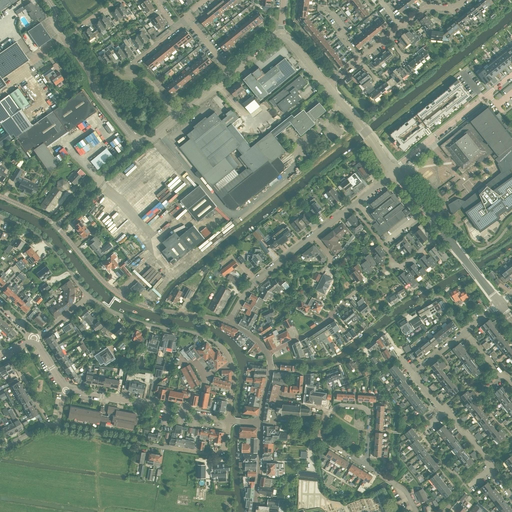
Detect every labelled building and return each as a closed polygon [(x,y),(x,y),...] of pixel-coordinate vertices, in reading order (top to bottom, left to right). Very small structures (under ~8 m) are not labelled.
[(0,0),(0,10),(15,0),(0,0)] [(144,0),(141,0),(138,3),(140,5),(139,6),(142,10),(144,9),(151,4),(148,0),(146,0),(146,1),(144,0)] [(223,0),(222,1),(228,8),(232,5),(228,0),(223,0)] [(349,9),(359,1),(358,0),(351,0),(349,2),(350,5),(348,7),(349,9)] [(399,3),(405,9),(409,6),(404,0),(401,0),(402,0),(399,3)] [(484,9),(489,6),(483,0),(477,0),(477,1),(479,3),(482,7),(484,9)] [(218,5),(223,12),(228,8),(222,1),(218,5)] [(349,9),(351,11),(353,8),(355,11),(363,5),(359,1),(349,9)] [(41,16),(34,6),(31,2),(24,7),(34,21),(41,16)] [(405,9),(399,3),(397,5),(395,2),(393,4),(400,13),(405,9)] [(479,3),(474,6),(482,15),(484,14),(482,12),(485,9),(484,9),(482,7),(479,3)] [(122,16),(126,14),(128,16),(129,15),(130,16),(133,14),(128,8),(126,10),(122,4),(116,8),(117,9),(122,16)] [(151,4),(144,9),(147,13),(146,14),(148,16),(154,12),(152,10),(154,8),(151,4)] [(213,9),(219,16),(223,12),(218,5),(213,9)] [(363,5),(355,11),(357,13),(354,15),(356,17),(366,9),(363,5)] [(480,17),(482,15),(474,6),(470,10),(475,17),(478,19),(480,17)] [(117,9),(111,13),(115,19),(113,20),(116,25),(119,24),(117,21),(123,17),(122,16),(117,9)] [(208,12),(214,20),(219,16),(213,9),(208,12)] [(366,9),(356,17),(357,19),(360,17),(362,19),(370,13),(366,9)] [(475,17),(470,10),(466,13),(473,23),(475,21),(473,19),(475,17)] [(204,16),(210,23),(214,20),(208,12),(204,16)] [(255,16),(261,23),(265,19),(259,13),(255,16)] [(473,23),(466,13),(461,17),(467,24),(469,22),(471,24),(473,23)] [(155,15),(149,19),(151,21),(150,22),(153,27),(155,25),(163,20),(159,16),(157,17),(155,15)] [(105,28),(110,25),(112,28),(115,26),(112,21),(109,23),(105,16),(99,20),(100,21),(105,28)] [(210,23),(204,16),(199,20),(205,27),(210,23)] [(251,19),(257,26),(261,23),(255,16),(251,19)] [(307,18),(300,24),(304,28),(311,22),(309,20),(312,17),(312,16),(307,18)] [(423,26),(430,20),(427,16),(422,19),(420,17),(416,21),(419,25),(421,23),(423,26)] [(467,24),(461,17),(456,21),(464,30),(466,28),(464,26),(467,24)] [(376,19),(384,29),(388,26),(383,19),(380,21),(378,18),(376,19)] [(247,22),(253,29),(257,26),(251,19),(247,22)] [(374,25),(380,33),(384,29),(376,19),(374,21),(376,24),(374,25)] [(163,20),(155,25),(158,29),(157,30),(159,33),(165,29),(163,26),(166,25),(163,20)] [(429,28),(434,25),(430,20),(423,26),(426,28),(423,30),(425,32),(429,28)] [(100,21),(94,25),(98,31),(95,32),(99,37),(101,36),(100,33),(106,29),(105,28),(100,21)] [(243,25),(249,32),(253,29),(247,22),(243,25)] [(307,32),(317,24),(316,22),(313,24),(311,22),(304,28),(307,32)] [(450,26),(456,33),(458,30),(460,33),(462,31),(455,22),(450,26)] [(40,23),(27,32),(33,40),(38,47),(51,39),(45,31),(40,23)] [(310,36),(318,30),(316,28),(319,26),(317,24),(307,32),(310,36)] [(367,26),(376,36),(380,33),(374,25),(372,27),(369,24),(367,26)] [(239,29),(245,35),(249,32),(243,25),(239,29)] [(366,32),(371,39),(376,36),(367,26),(366,27),(368,30),(366,32)] [(456,33),(450,26),(446,29),(446,30),(453,39),(455,37),(453,35),(456,33)] [(99,37),(95,32),(93,33),(89,28),(83,32),(89,41),(95,37),(97,40),(99,38),(99,37)] [(143,44),(148,40),(145,34),(147,32),(144,28),(139,30),(141,33),(137,35),(137,36),(143,44)] [(437,41),(438,32),(432,31),(429,28),(425,32),(429,37),(431,37),(431,40),(437,41)] [(235,32),(241,39),(245,35),(239,29),(235,32)] [(186,30),(182,34),(187,40),(189,42),(193,39),(192,37),(186,30)] [(314,40),(324,32),(323,30),(320,33),(318,30),(310,36),(314,40)] [(444,32),(438,32),(437,41),(443,41),(449,41),(450,41),(453,39),(446,30),(444,32)] [(359,33),(367,43),(371,39),(366,32),(363,34),(361,31),(359,33)] [(416,34),(414,31),(411,34),(409,31),(406,34),(405,33),(403,34),(410,44),(412,45),(413,45),(417,42),(416,42),(417,41),(420,40),(419,39),(420,39),(418,37),(416,34)] [(231,35),(237,42),(241,39),(235,32),(231,35)] [(324,32),(314,40),(317,45),(325,39),(323,37),(326,34),(324,32)] [(357,39),(363,46),(367,43),(359,33),(357,34),(359,37),(357,39)] [(182,34),(178,37),(184,44),(185,46),(189,42),(187,40),(182,34)] [(410,44),(403,34),(401,36),(402,37),(399,39),(401,42),(397,44),(402,50),(410,44)] [(227,38),(233,45),(237,42),(231,35),(227,38)] [(137,36),(132,40),(130,38),(128,40),(131,45),(134,43),(138,49),(144,45),(143,44),(137,36)] [(178,37),(174,40),(180,47),(184,44),(178,37)] [(223,41),(229,48),(233,45),(227,38),(223,41)] [(363,46),(357,39),(355,41),(352,38),(350,40),(359,50),(363,46)] [(121,49),(126,57),(127,58),(133,54),(128,47),(130,45),(126,39),(124,41),(127,45),(121,49)] [(321,49),(331,41),(329,39),(326,41),(325,39),(317,45),(321,49)] [(7,40),(3,43),(6,48),(11,45),(7,40)] [(174,40),(170,43),(176,50),(180,47),(174,40)] [(229,48),(223,41),(219,45),(225,52),(229,48)] [(324,53),(331,47),(329,45),(332,43),(331,41),(321,49),(324,53)] [(2,79),(29,61),(16,42),(6,49),(0,53),(0,89),(6,85),(2,79)] [(170,43),(166,46),(172,53),(176,50),(170,43)] [(113,46),(109,49),(113,55),(115,53),(121,61),(126,57),(121,49),(120,48),(116,51),(113,46)] [(166,46),(162,50),(168,56),(169,58),(173,55),(172,53),(166,46)] [(100,56),(98,57),(101,62),(103,60),(106,64),(112,60),(109,57),(113,55),(109,49),(107,47),(104,50),(106,52),(100,56)] [(327,57),(338,49),(336,47),(333,50),(331,47),(324,53),(327,57)] [(381,57),(385,62),(394,55),(393,53),(394,52),(390,47),(387,49),(389,51),(386,53),(385,51),(382,53),(384,55),(381,57)] [(417,57),(421,62),(429,56),(423,48),(417,52),(419,55),(417,57)] [(338,49),(327,57),(334,66),(344,58),(343,56),(340,58),(336,53),(339,51),(338,49)] [(162,50),(158,53),(164,60),(168,56),(162,50)] [(511,57),(506,50),(502,53),(511,63),(511,62),(511,57)] [(158,53),(154,56),(160,63),(164,60),(158,53)] [(502,53),(499,55),(507,66),(510,64),(511,66),(511,65),(511,63),(511,62),(511,63),(502,53)] [(202,59),(208,65),(212,62),(206,55),(202,59)] [(499,55),(495,58),(504,69),(504,68),(507,66),(499,55)] [(154,56),(150,59),(156,66),(160,63),(154,56)] [(385,62),(381,57),(378,59),(377,57),(375,59),(376,61),(373,63),(372,62),(369,64),(373,69),(374,68),(376,69),(385,62)] [(406,67),(411,72),(417,68),(417,69),(423,64),(421,62),(417,57),(409,64),(406,67)] [(280,61),(279,61),(279,62),(279,63),(265,75),(259,67),(243,80),(260,101),(296,72),(291,66),(292,65),(289,61),(288,62),(285,58),(281,61),(280,61)] [(344,58),(334,66),(338,70),(345,64),(343,62),(346,60),(344,58)] [(492,61),(500,72),(503,69),(505,72),(506,70),(504,68),(504,69),(495,58),(492,61)] [(150,59),(146,62),(152,69),(156,66),(150,59)] [(198,62),(204,69),(208,65),(202,59),(198,62)] [(496,75),(497,74),(500,72),(492,61),(487,65),(489,66),(496,75)] [(194,65),(200,72),(204,69),(198,62),(194,65)] [(190,68),(196,75),(200,72),(194,65),(190,68)] [(489,66),(485,70),(492,78),(495,76),(497,78),(499,77),(497,74),(496,75),(489,66)] [(411,72),(406,67),(403,69),(401,67),(398,69),(397,68),(395,70),(402,79),(411,72)] [(186,71),(192,78),(196,75),(190,68),(186,71)] [(484,68),(480,71),(488,81),(487,82),(489,84),(491,83),(489,81),(492,78),(485,70),(484,68)] [(44,76),(44,77),(48,82),(51,79),(55,86),(64,80),(58,71),(55,73),(53,70),(44,76)] [(402,79),(395,70),(393,71),(394,72),(391,75),(393,77),(390,80),(394,86),(402,79)] [(182,75),(188,81),(192,78),(186,71),(182,75)] [(361,84),(370,76),(368,74),(367,75),(365,72),(363,74),(360,71),(354,76),(361,84)] [(476,74),(485,84),(487,82),(488,81),(480,71),(476,74)] [(177,76),(178,78),(184,85),(188,81),(182,75),(181,73),(177,76)] [(301,76),(285,88),(272,99),(284,113),(302,99),(297,94),(297,91),(307,84),(301,76)] [(367,92),(372,88),(373,87),(371,84),(373,82),(371,79),(372,78),(370,76),(361,84),(367,92)] [(178,78),(174,81),(180,88),(184,85),(178,78)] [(171,81),(172,82),(170,84),(176,91),(180,88),(174,81),(173,79),(171,81)] [(391,89),(391,88),(394,86),(390,80),(386,82),(378,89),(382,94),(387,90),(388,91),(389,91),(391,89)] [(396,130),(390,134),(395,141),(397,140),(400,144),(398,146),(404,152),(410,146),(409,146),(412,144),(412,145),(418,140),(417,140),(419,138),(420,138),(426,133),(424,131),(426,129),(425,128),(427,127),(428,128),(442,116),(441,116),(443,114),(446,117),(460,106),(459,105),(461,103),(462,103),(461,102),(465,99),(470,95),(466,90),(465,90),(464,88),(458,80),(449,88),(450,89),(447,90),(433,101),(434,101),(431,103),(417,114),(413,117),(399,128),(399,129),(397,130),(396,130)] [(244,90),(243,88),(239,83),(230,90),(235,97),(244,90)] [(176,91),(170,84),(168,86),(167,84),(165,85),(172,94),(176,91)] [(372,88),(367,92),(374,100),(382,94),(378,89),(376,90),(373,87),(372,88)] [(21,110),(29,104),(18,88),(10,94),(21,110)] [(82,91),(15,138),(25,152),(33,146),(35,149),(33,150),(50,174),(58,164),(46,147),(68,132),(96,112),(82,91)] [(8,95),(0,100),(0,124),(20,110),(8,95)] [(251,113),(260,107),(252,97),(244,104),(251,113)] [(229,193),(221,199),(229,209),(235,210),(239,206),(240,207),(255,195),(256,196),(266,187),(265,187),(280,175),(280,174),(283,171),(277,164),(281,160),(278,157),(286,151),(275,137),(277,135),(280,132),(291,124),(293,126),(301,136),(315,124),(313,121),(326,111),(323,107),(319,103),(309,112),(310,114),(308,115),(304,110),(300,112),(294,117),(292,115),(271,132),(256,144),(251,148),(250,146),(247,149),(241,153),(242,155),(240,157),(249,167),(224,187),(229,193)] [(496,116),(489,107),(469,122),(470,123),(468,125),(468,124),(466,125),(440,146),(449,158),(450,156),(451,156),(454,159),(455,160),(455,162),(460,167),(458,169),(461,173),(462,175),(478,162),(479,163),(492,153),(493,152),(494,153),(511,144),(511,136),(510,134),(511,133),(511,129),(503,118),(502,118),(500,115),(499,113),(496,116)] [(190,139),(180,148),(197,169),(198,170),(195,173),(200,178),(203,176),(212,187),(235,169),(225,158),(233,152),(234,153),(235,152),(234,151),(237,148),(241,153),(247,149),(250,146),(249,146),(232,124),(239,119),(233,111),(231,110),(225,114),(227,116),(222,121),(215,112),(187,135),(190,139)] [(511,144),(494,153),(495,154),(492,156),(498,163),(497,164),(501,173),(485,185),(482,188),(478,191),(465,201),(458,199),(448,205),(452,216),(453,216),(452,215),(456,212),(461,206),(469,215),(481,231),(503,213),(511,206),(511,173),(509,170),(511,168),(511,144)] [(360,162),(355,165),(354,166),(365,180),(369,177),(367,175),(373,170),(365,161),(362,164),(360,162)] [(22,171),(17,169),(11,180),(15,183),(16,181),(20,183),(18,189),(22,190),(21,192),(24,193),(25,192),(30,195),(32,191),(35,193),(38,187),(18,178),(22,171)] [(82,178),(85,174),(80,169),(77,173),(82,178)] [(75,186),(82,178),(77,173),(75,171),(68,179),(75,186)] [(355,173),(347,179),(353,186),(350,188),(352,190),(362,182),(355,173)] [(341,185),(337,187),(340,191),(343,188),(346,191),(350,188),(353,186),(347,179),(346,180),(344,178),(340,181),(342,183),(340,184),(341,185)] [(217,207),(207,194),(200,186),(181,201),(198,222),(217,207)] [(50,212),(63,194),(54,187),(40,206),(50,212)] [(334,204),(341,199),(332,189),(326,194),(328,197),(326,199),(328,202),(330,200),(334,204)] [(411,212),(407,207),(405,208),(401,203),(399,204),(387,189),(368,204),(373,210),(369,214),(374,221),(375,220),(379,226),(384,233),(411,212)] [(320,211),(322,209),(313,199),(306,205),(316,218),(320,215),(319,213),(321,212),(320,211)] [(298,233),(311,223),(304,214),(291,224),(298,233)] [(78,232),(85,227),(80,221),(79,221),(82,218),(80,215),(75,219),(77,222),(78,222),(78,223),(73,227),(78,232)] [(355,234),(363,227),(358,221),(353,215),(347,220),(352,226),(350,228),(355,234)] [(338,227),(344,235),(349,231),(342,223),(338,227)] [(422,244),(428,239),(423,232),(426,230),(421,224),(418,227),(420,229),(414,234),(422,244)] [(193,226),(179,237),(162,251),(173,265),(204,239),(193,226)] [(85,227),(78,232),(83,238),(84,238),(86,236),(89,233),(85,227)] [(344,235),(338,227),(333,231),(339,239),(344,235)] [(287,239),(292,235),(287,228),(285,230),(284,229),(276,235),(275,233),(270,237),(271,239),(266,242),(271,249),(274,247),(275,249),(280,244),(281,246),(288,241),(287,239)] [(6,239),(8,234),(0,230),(0,239),(2,240),(4,237),(6,239)] [(339,239),(333,231),(322,240),(331,251),(331,250),(335,255),(342,249),(337,243),(338,240),(339,239)] [(108,250),(112,247),(109,243),(105,246),(100,250),(99,248),(98,246),(101,244),(95,237),(90,241),(92,243),(90,245),(95,251),(100,257),(103,254),(108,250)] [(414,250),(407,242),(403,237),(395,244),(397,247),(400,244),(402,247),(400,248),(407,256),(414,250)] [(19,250),(24,243),(18,239),(13,246),(19,250)] [(319,260),(324,257),(319,250),(317,247),(316,246),(314,247),(313,246),(303,255),(306,259),(308,258),(312,259),(316,256),(319,260)] [(381,257),(385,254),(378,246),(372,251),(376,256),(373,258),(380,266),(385,262),(381,257)] [(443,261),(448,257),(441,249),(439,251),(435,247),(429,252),(436,261),(440,258),(443,261)] [(26,252),(23,254),(25,256),(28,254),(30,257),(35,253),(30,248),(26,252)] [(246,266),(248,268),(252,265),(254,267),(258,265),(257,261),(261,262),(265,258),(260,252),(261,250),(255,249),(255,254),(253,254),(252,256),(247,255),(247,261),(249,261),(250,263),(246,266)] [(30,257),(27,259),(32,265),(35,263),(39,259),(35,253),(30,257)] [(112,270),(118,265),(114,260),(115,258),(112,255),(102,263),(108,271),(111,268),(112,270)] [(361,265),(368,274),(374,269),(372,267),(376,264),(369,255),(362,260),(364,262),(361,265)] [(432,269),(437,264),(430,257),(428,259),(425,255),(418,260),(426,269),(430,266),(432,269)] [(23,263),(18,267),(21,270),(26,266),(25,265),(28,263),(26,261),(23,263)] [(421,277),(426,273),(422,268),(419,270),(414,264),(408,269),(416,279),(420,275),(421,277)] [(354,272),(350,275),(352,278),(353,277),(357,282),(359,280),(360,281),(362,279),(362,278),(359,274),(362,272),(357,265),(352,269),(354,272)] [(42,281),(51,273),(46,266),(37,274),(42,281)] [(2,272),(0,274),(0,273),(0,278),(2,276),(9,268),(7,267),(2,272)] [(124,267),(121,269),(128,277),(130,275),(124,267)] [(4,278),(6,275),(11,270),(9,268),(2,276),(0,278),(0,286),(1,287),(5,283),(3,280),(5,278),(4,278)] [(225,276),(227,279),(225,281),(236,287),(240,280),(239,280),(242,277),(234,268),(231,271),(227,274),(225,276)] [(511,279),(504,270),(498,275),(502,281),(505,279),(507,281),(509,279),(511,283),(511,282),(511,279)] [(412,286),(417,282),(409,273),(407,275),(404,272),(398,277),(405,286),(409,283),(412,286)] [(318,282),(321,276),(316,273),(313,279),(318,282)] [(324,275),(316,290),(325,294),(329,288),(330,285),(333,279),(324,275)] [(74,292),(73,291),(71,286),(72,284),(69,280),(61,287),(64,291),(63,300),(59,303),(59,302),(49,310),(55,318),(65,311),(69,308),(68,306),(71,301),(73,301),(74,292)] [(261,287),(272,293),(276,290),(278,293),(284,288),(286,290),(289,287),(285,282),(280,286),(275,280),(271,283),(269,280),(261,287)] [(143,291),(145,289),(138,282),(136,284),(134,286),(134,285),(130,289),(137,296),(141,292),(142,290),(143,291)] [(43,293),(49,288),(46,283),(39,288),(43,293)] [(9,285),(3,292),(8,297),(14,290),(15,290),(16,289),(16,288),(17,287),(18,286),(16,284),(15,286),(15,285),(12,288),(9,285)] [(170,295),(168,300),(176,304),(181,295),(182,296),(182,297),(186,300),(192,289),(188,286),(184,294),(182,293),(182,292),(176,289),(172,296),(170,295)] [(14,290),(8,297),(14,302),(18,297),(20,295),(17,292),(19,289),(17,287),(16,288),(16,289),(15,290),(14,290)] [(219,315),(231,295),(229,294),(231,292),(222,287),(218,295),(216,298),(215,298),(208,309),(219,315)] [(272,293),(261,287),(259,290),(262,292),(259,297),(265,301),(267,297),(271,299),(274,294),(272,293)] [(399,294),(405,291),(402,287),(396,291),(398,293),(395,295),(388,299),(393,305),(399,301),(399,300),(402,299),(399,294)] [(458,289),(451,293),(455,301),(455,302),(461,298),(462,301),(469,297),(465,290),(461,292),(459,289),(458,289)] [(251,294),(249,298),(253,300),(251,303),(255,305),(258,298),(251,294)] [(18,297),(14,302),(20,307),(24,303),(30,297),(29,297),(28,298),(27,296),(24,299),(24,298),(22,301),(18,297)] [(24,303),(20,307),(26,312),(30,308),(32,306),(28,303),(32,299),(30,297),(24,303)] [(255,305),(254,306),(256,307),(259,309),(264,301),(258,298),(255,305)] [(364,316),(371,310),(365,304),(364,302),(364,301),(362,298),(357,303),(360,306),(357,308),(364,316)] [(311,299),(309,303),(310,303),(321,310),(323,306),(311,299)] [(437,301),(432,304),(440,317),(441,316),(439,313),(446,308),(442,301),(438,303),(437,301)] [(245,302),(242,306),(248,309),(245,314),(250,317),(251,315),(252,314),(253,312),(256,307),(254,306),(255,305),(251,303),(250,305),(245,302)] [(319,314),(321,310),(310,303),(309,303),(307,305),(301,302),(298,308),(300,309),(300,310),(304,313),(304,312),(307,313),(309,309),(319,314)] [(432,304),(427,306),(432,314),(435,312),(438,318),(440,317),(432,304)] [(427,306),(423,309),(427,317),(430,322),(431,321),(429,316),(432,314),(427,306)] [(86,322),(91,318),(88,314),(89,314),(85,309),(78,314),(82,319),(83,318),(86,322)] [(272,309),(262,313),(263,315),(266,319),(267,322),(269,324),(271,322),(269,318),(275,315),(272,309)] [(354,323),(359,318),(351,309),(348,311),(344,314),(344,315),(341,317),(344,320),(343,320),(344,321),(347,324),(351,320),(354,323)] [(423,309),(418,311),(423,320),(423,319),(424,321),(425,320),(424,319),(426,318),(428,321),(429,323),(430,322),(427,317),(423,309)] [(249,319),(244,328),(249,331),(255,320),(258,315),(253,312),(252,314),(251,315),(250,317),(249,319)] [(41,327),(46,321),(42,318),(44,317),(40,313),(38,314),(34,320),(41,327)] [(241,319),(238,325),(244,328),(249,319),(244,316),(242,320),(241,319)] [(95,323),(93,321),(91,318),(86,322),(90,327),(91,327),(95,331),(97,330),(98,331),(104,326),(100,322),(99,323),(98,321),(95,323)] [(287,329),(293,326),(289,318),(283,321),(287,329)] [(414,329),(423,324),(420,318),(411,324),(414,329)] [(413,331),(406,319),(398,324),(402,330),(406,335),(413,331)] [(492,323),(491,322),(492,322),(490,319),(488,320),(482,326),(480,327),(484,332),(486,331),(496,322),(495,321),(492,323)] [(446,320),(444,321),(447,325),(452,332),(457,328),(452,321),(449,324),(446,320)] [(258,329),(257,330),(259,332),(261,335),(268,331),(271,328),(272,328),(271,327),(274,326),(272,322),(271,321),(271,322),(269,324),(267,322),(265,323),(266,324),(265,325),(263,323),(261,326),(261,327),(258,329)] [(331,323),(330,324),(333,328),(339,337),(341,336),(338,331),(340,330),(338,326),(339,325),(338,325),(338,324),(337,324),(336,324),(335,321),(334,321),(331,323)] [(72,329),(75,327),(71,322),(69,324),(62,328),(66,333),(72,329)] [(489,335),(496,330),(494,328),(495,327),(494,326),(497,324),(496,322),(486,331),(489,335)] [(117,337),(125,329),(119,323),(107,335),(109,337),(113,333),(117,337)] [(330,324),(326,327),(328,330),(331,335),(333,334),(337,339),(339,337),(333,328),(330,324)] [(8,325),(2,331),(6,335),(12,330),(8,325)] [(447,325),(442,329),(448,336),(452,332),(447,325)] [(228,326),(225,331),(228,333),(232,336),(236,329),(228,326)] [(326,327),(321,330),(327,338),(330,343),(332,341),(329,337),(331,335),(328,330),(326,327)] [(236,329),(232,336),(234,338),(233,339),(237,343),(244,334),(239,330),(236,329)] [(442,329),(438,332),(443,339),(448,336),(442,329)] [(11,339),(16,334),(12,330),(6,335),(11,339)] [(142,337),(140,336),(141,333),(138,332),(139,332),(134,330),(130,340),(135,341),(134,342),(139,344),(142,337)] [(321,330),(317,332),(323,341),(324,343),(327,341),(328,344),(330,343),(327,338),(321,330)] [(496,330),(489,335),(493,340),(500,334),(496,330)] [(275,337),(265,342),(269,351),(280,345),(291,340),(287,331),(275,337)] [(265,342),(275,337),(272,332),(269,333),(262,337),(265,342)] [(317,332),(313,335),(318,344),(319,343),(323,341),(317,332)] [(438,332),(433,336),(438,343),(443,339),(438,332)] [(45,339),(44,339),(47,344),(48,344),(55,340),(57,338),(54,333),(52,335),(45,339)] [(157,349),(159,341),(156,341),(157,336),(153,335),(151,334),(147,346),(146,346),(148,340),(145,339),(141,353),(144,353),(146,347),(149,348),(150,347),(154,348),(157,349)] [(162,342),(161,347),(164,347),(163,353),(165,353),(166,348),(167,343),(169,335),(163,334),(162,342)] [(251,349),(255,343),(244,334),(237,343),(241,346),(244,343),(251,349)] [(385,334),(379,338),(380,338),(384,345),(387,350),(391,357),(393,361),(397,358),(390,348),(393,346),(390,342),(391,341),(389,337),(387,338),(385,334)] [(497,345),(504,339),(500,334),(493,340),(497,345)] [(167,343),(166,348),(172,349),(171,351),(175,352),(177,343),(173,342),(174,336),(169,335),(167,343)] [(313,335),(308,338),(314,347),(316,345),(317,347),(319,350),(321,348),(320,346),(320,345),(319,343),(318,344),(313,335)] [(433,336),(428,340),(434,347),(438,343),(433,336)] [(313,355),(309,346),(312,345),(307,338),(302,341),(306,348),(306,349),(306,348),(308,355),(309,354),(309,356),(313,355)] [(374,341),(366,347),(370,352),(378,345),(381,349),(382,352),(386,360),(391,357),(387,350),(384,345),(380,338),(375,342),(374,341)] [(501,349),(507,344),(504,339),(497,345),(501,349)] [(55,340),(48,344),(52,349),(58,345),(55,340)] [(428,340),(424,344),(429,351),(434,347),(428,340)] [(183,350),(181,352),(185,357),(187,355),(190,358),(192,361),(196,358),(198,360),(201,357),(200,356),(202,355),(203,357),(203,356),(204,357),(205,356),(205,355),(207,353),(207,352),(211,349),(212,348),(207,341),(201,346),(198,348),(197,349),(195,346),(194,347),(190,350),(189,348),(185,351),(183,349),(183,350)] [(296,358),(304,355),(299,341),(291,345),(296,358)] [(58,345),(52,349),(55,354),(61,350),(64,348),(62,345),(64,344),(62,342),(58,345)] [(255,343),(251,349),(248,352),(249,354),(254,349),(257,354),(261,350),(256,344),(255,343)] [(459,344),(452,349),(456,354),(463,349),(465,347),(464,345),(462,346),(460,343),(459,344)] [(424,344),(419,348),(424,354),(429,351),(424,344)] [(504,354),(511,348),(507,344),(501,349),(504,354)] [(403,348),(406,353),(411,350),(408,345),(403,348)] [(109,353),(106,348),(94,356),(100,365),(103,363),(105,365),(108,363),(111,361),(110,359),(113,357),(110,352),(109,353)] [(205,356),(204,357),(206,359),(208,358),(209,359),(206,361),(206,362),(209,365),(212,363),(222,356),(223,355),(219,349),(217,350),(215,351),(212,348),(211,349),(207,352),(207,353),(205,355),(205,356)] [(414,351),(411,354),(416,359),(418,357),(419,358),(424,354),(419,348),(414,351)] [(463,349),(456,354),(460,359),(467,353),(463,349)] [(61,350),(55,354),(58,359),(65,355),(61,350)] [(467,353),(460,359),(464,364),(472,357),(471,355),(470,357),(467,353)] [(58,359),(57,360),(60,365),(61,364),(68,360),(69,360),(65,355),(58,359)] [(222,356),(212,363),(215,367),(217,369),(227,362),(228,361),(223,355),(222,356)] [(464,364),(462,365),(466,370),(474,363),(473,360),(474,359),(472,357),(464,364)] [(358,366),(361,364),(358,359),(354,361),(355,363),(354,364),(351,361),(346,364),(351,371),(356,367),(357,366),(358,366)] [(68,360),(61,364),(64,369),(71,365),(68,360)] [(435,371),(444,363),(442,361),(440,363),(438,361),(431,366),(435,371)] [(9,363),(3,366),(7,373),(9,375),(16,371),(14,368),(12,369),(9,363)] [(436,377),(443,372),(442,370),(446,366),(444,363),(435,371),(437,373),(435,375),(436,377)] [(474,363),(466,370),(470,374),(471,373),(478,367),(480,366),(479,365),(477,366),(474,363)] [(392,375),(399,369),(395,364),(388,370),(392,375)] [(71,365),(64,369),(68,375),(74,370),(71,365)] [(164,365),(163,371),(162,374),(169,375),(170,366),(164,365)] [(183,374),(192,370),(189,365),(181,369),(183,374)] [(478,367),(471,373),(475,378),(482,372),(478,367)] [(163,370),(155,368),(153,376),(161,378),(163,370)] [(152,380),(154,374),(150,374),(145,373),(145,374),(132,372),(132,370),(128,369),(127,375),(124,390),(128,391),(131,391),(132,391),(131,392),(132,393),(133,393),(134,392),(135,392),(142,393),(144,385),(136,383),(137,382),(133,381),(134,377),(144,379),(144,382),(145,383),(146,381),(148,382),(148,383),(152,384),(152,380)] [(335,371),(341,384),(341,386),(344,384),(342,377),(344,377),(342,372),(341,373),(339,369),(335,371)] [(399,369),(392,375),(396,379),(403,374),(399,369)] [(68,375),(67,375),(70,380),(71,380),(72,379),(74,383),(79,383),(79,380),(80,378),(85,375),(85,374),(83,372),(78,375),(77,375),(74,370),(68,375)] [(192,370),(183,374),(186,379),(195,374),(192,370)] [(80,378),(79,380),(85,381),(85,382),(91,384),(92,379),(93,376),(93,373),(87,371),(86,375),(85,374),(85,375),(80,378)] [(254,371),(254,377),(260,378),(260,379),(265,379),(266,378),(266,372),(254,371)] [(338,384),(341,384),(335,371),(330,373),(333,379),(333,381),(336,380),(338,384)] [(440,382),(447,376),(443,372),(436,377),(440,382)] [(333,379),(330,373),(326,374),(327,378),(326,379),(328,383),(332,381),(333,383),(332,383),(333,386),(332,387),(334,390),(337,388),(333,381),(333,379)] [(195,374),(186,379),(189,384),(197,379),(195,374)] [(305,375),(305,384),(313,385),(313,374),(305,375)] [(396,379),(399,384),(400,384),(404,381),(407,379),(403,374),(396,379)] [(444,387),(451,381),(447,376),(440,382),(444,387)] [(105,378),(103,386),(109,387),(110,381),(111,379),(111,377),(109,377),(108,379),(105,378)] [(220,388),(222,380),(220,380),(221,378),(214,377),(214,378),(212,384),(217,385),(216,387),(220,388)] [(281,379),(273,378),(272,382),(288,386),(289,380),(281,379)] [(110,381),(109,387),(117,389),(118,385),(121,385),(122,380),(119,379),(119,381),(111,379),(110,381)] [(197,379),(189,384),(191,389),(200,384),(197,379)] [(232,383),(225,381),(222,380),(220,388),(230,390),(232,383)] [(401,391),(408,385),(404,381),(400,384),(399,384),(397,386),(401,391)] [(448,391),(455,386),(451,381),(444,387),(448,391)] [(22,386),(22,387),(23,386),(22,384),(21,385),(19,382),(11,386),(13,391),(22,386)] [(269,390),(266,402),(271,403),(272,401),(274,401),(275,401),(278,392),(280,386),(271,383),(269,390)] [(322,386),(319,386),(319,384),(316,384),(316,386),(307,385),(305,403),(322,405),(323,403),(325,404),(327,393),(320,393),(320,391),(321,392),(322,386)] [(209,393),(210,391),(211,386),(205,385),(203,393),(202,392),(199,407),(207,409),(209,393)] [(405,396),(412,390),(408,385),(401,391),(405,396)] [(22,386),(13,391),(16,396),(24,391),(26,390),(25,389),(23,390),(22,387),(22,386)] [(166,390),(162,389),(162,387),(156,386),(155,392),(159,393),(158,398),(160,399),(160,400),(163,400),(164,399),(165,399),(166,394),(166,390)] [(455,386),(448,391),(452,396),(459,391),(455,386)] [(502,386),(494,393),(497,398),(504,392),(507,390),(505,388),(504,389),(502,386)] [(252,387),(250,392),(252,393),(252,394),(255,394),(254,396),(260,397),(261,398),(263,389),(252,387)] [(166,390),(166,394),(170,395),(169,400),(171,401),(171,402),(174,402),(174,401),(175,401),(177,392),(173,391),(173,389),(167,388),(166,390)] [(409,400),(416,395),(412,390),(405,396),(409,400)] [(27,396),(29,395),(28,393),(26,394),(24,391),(16,396),(19,401),(27,396)] [(187,398),(188,392),(182,391),(182,393),(177,392),(175,401),(176,402),(176,403),(179,403),(180,402),(182,403),(183,397),(187,398)] [(464,401),(474,393),(472,391),(469,393),(467,391),(461,396),(464,401)] [(188,392),(187,398),(191,399),(190,404),(192,405),(193,406),(195,406),(196,405),(197,406),(199,396),(194,395),(194,393),(188,392)] [(249,392),(248,395),(251,396),(249,405),(258,407),(260,397),(254,396),(255,394),(252,394),(252,393),(250,392),(249,392)] [(504,392),(497,398),(501,403),(508,397),(504,392)] [(466,407),(473,402),(471,400),(476,396),(474,393),(464,401),(466,403),(465,405),(466,407)] [(413,405),(419,399),(416,395),(409,400),(413,405)] [(21,405),(30,401),(31,400),(30,398),(29,399),(27,396),(19,401),(21,405)] [(217,405),(226,406),(227,401),(227,399),(220,397),(219,400),(218,400),(217,404),(217,405)] [(503,405),(501,407),(503,409),(505,407),(511,402),(511,401),(511,398),(510,399),(508,397),(501,403),(503,405)] [(416,409),(423,404),(419,399),(413,405),(416,409)] [(30,401),(21,405),(24,410),(32,405),(34,405),(33,403),(31,400),(30,401)] [(264,409),(264,412),(270,413),(270,414),(271,414),(274,404),(275,401),(274,401),(272,401),(271,403),(266,402),(264,409)] [(473,402),(466,407),(470,412),(477,407),(473,402)] [(225,412),(226,406),(217,405),(217,404),(214,404),(213,410),(220,412),(220,413),(224,413),(224,412),(225,412)] [(277,412),(277,416),(281,416),(282,416),(286,416),(286,417),(286,416),(290,416),(290,417),(291,417),(294,417),(294,418),(295,418),(295,417),(299,417),(299,418),(300,418),(300,417),(304,418),(304,415),(306,415),(306,416),(309,416),(310,416),(311,415),(312,415),(312,414),(311,414),(312,412),(312,411),(311,411),(310,409),(309,409),(307,409),(306,409),(304,409),(304,408),(303,408),(303,409),(300,408),(301,405),(296,404),(296,406),(292,405),(291,405),(288,405),(288,404),(287,404),(287,405),(284,405),(284,404),(283,404),(278,404),(278,407),(277,407),(277,412)] [(423,404),(416,409),(420,414),(427,409),(423,404)] [(474,417),(481,411),(478,408),(482,405),(480,404),(478,406),(477,407),(470,412),(474,417)] [(35,410),(36,409),(35,407),(34,408),(32,405),(24,410),(27,414),(35,410)] [(116,412),(116,408),(108,406),(107,413),(108,413),(107,418),(101,416),(101,413),(70,407),(68,418),(99,424),(100,421),(113,423),(113,425),(133,429),(134,424),(136,425),(137,419),(135,419),(136,414),(118,411),(118,412),(116,412)] [(251,415),(252,407),(244,406),(243,414),(251,415)] [(252,407),(251,415),(258,416),(259,408),(252,407)] [(35,410),(27,414),(20,418),(24,426),(28,423),(27,421),(29,419),(34,417),(36,419),(40,417),(39,414),(36,409),(35,410)] [(11,410),(8,411),(14,422),(18,431),(22,429),(18,420),(17,421),(13,413),(13,414),(11,410)] [(485,416),(485,415),(488,413),(487,412),(483,414),(481,411),(474,417),(478,421),(485,416)] [(263,420),(263,422),(267,423),(269,423),(270,415),(271,415),(271,414),(270,414),(270,413),(264,412),(264,414),(263,420)] [(481,426),(488,420),(485,416),(478,421),(481,426)] [(0,418),(0,426),(0,427),(1,426),(2,428),(1,429),(6,437),(10,435),(5,427),(3,424),(2,422),(1,420),(0,418)] [(6,418),(1,420),(2,422),(3,424),(5,427),(10,435),(18,431),(14,422),(12,423),(10,420),(8,421),(6,418)] [(485,431),(492,425),(488,420),(481,426),(485,431)] [(177,438),(178,434),(180,434),(182,426),(176,425),(175,433),(172,433),(171,438),(170,438),(169,445),(175,446),(175,445),(177,438)] [(437,431),(441,435),(448,430),(444,425),(437,431)] [(489,435),(496,430),(492,425),(485,431),(489,435)] [(275,433),(275,427),(264,426),(264,435),(270,436),(270,433),(275,433)] [(257,428),(240,427),(239,433),(240,433),(239,438),(247,438),(246,444),(242,444),(242,453),(250,453),(256,453),(257,450),(257,441),(256,439),(256,435),(257,428)] [(409,438),(416,433),(412,428),(405,433),(409,438)] [(445,440),(452,435),(453,433),(451,431),(452,430),(450,428),(448,430),(441,435),(445,440)] [(495,438),(504,431),(502,428),(498,432),(496,430),(489,435),(491,438),(493,436),(495,438)] [(149,430),(144,429),(143,436),(146,437),(146,438),(160,441),(161,436),(160,436),(161,433),(156,432),(155,435),(148,433),(149,430)] [(201,429),(200,438),(206,439),(206,436),(209,436),(210,431),(201,429)] [(206,436),(206,439),(209,440),(210,444),(214,445),(221,446),(221,443),(222,443),(224,433),(223,433),(223,432),(216,430),(216,431),(216,432),(215,432),(216,430),(210,429),(210,431),(209,436),(206,436)] [(504,431),(495,438),(499,443),(505,438),(504,436),(506,433),(504,431)] [(263,443),(272,444),(272,440),(284,440),(287,440),(288,434),(280,433),(279,436),(272,436),(272,437),(264,436),(263,443)] [(409,438),(412,443),(413,443),(417,440),(419,438),(416,433),(409,438)] [(449,445),(455,439),(452,435),(445,440),(449,445)] [(177,438),(175,445),(184,447),(185,440),(177,438)] [(452,449),(459,444),(455,439),(449,445),(452,449)] [(414,450),(421,444),(417,440),(413,443),(412,443),(410,445),(414,450)] [(272,444),(263,443),(263,452),(272,453),(272,452),(273,452),(273,444),(272,444)] [(421,444),(414,450),(418,455),(425,449),(421,444)] [(456,454),(463,449),(459,444),(452,449),(456,454)] [(425,449),(418,455),(422,459),(428,454),(425,449)] [(460,459),(467,453),(463,449),(456,454),(460,459)] [(330,459),(334,453),(329,450),(325,456),(330,459)] [(138,457),(136,456),(135,462),(140,463),(140,460),(144,461),(145,453),(138,452),(138,457)] [(272,453),(263,452),(263,460),(269,461),(271,461),(271,457),(272,457),(272,453)] [(154,466),(155,454),(152,454),(149,453),(148,461),(147,464),(154,466)] [(334,453),(330,459),(336,462),(339,456),(334,453)] [(467,453),(460,459),(464,463),(470,458),(467,453)] [(155,454),(154,466),(160,467),(161,463),(162,456),(159,455),(155,454)] [(255,455),(243,454),(243,462),(243,463),(257,463),(257,455),(255,455)] [(428,454),(422,459),(425,464),(432,458),(428,454)] [(339,456),(336,462),(341,465),(344,459),(339,456)] [(432,458),(425,464),(429,468),(436,463),(432,458)] [(470,458),(464,463),(468,468),(474,463),(470,458)] [(344,459),(341,465),(346,468),(349,463),(344,459)] [(243,463),(239,463),(239,467),(243,467),(243,471),(245,471),(256,471),(257,463),(243,463),(243,462),(243,463)] [(282,475),(282,471),(279,471),(279,463),(269,463),(267,463),(267,475),(268,475),(279,475),(282,475)] [(436,463),(429,468),(433,473),(440,468),(436,463)] [(213,471),(211,471),(212,477),(213,477),(213,478),(215,478),(227,478),(226,471),(229,471),(229,464),(212,465),(213,471)] [(352,464),(348,470),(354,473),(357,467),(352,464)] [(205,478),(205,465),(198,465),(197,465),(197,473),(197,478),(205,478)] [(357,467),(354,473),(359,476),(362,470),(357,467)] [(362,470),(359,476),(364,479),(367,473),(362,470)] [(364,479),(362,482),(364,483),(365,484),(367,481),(369,483),(373,477),(367,473),(364,479)] [(434,484),(441,478),(437,473),(430,479),(434,484)] [(246,476),(243,477),(244,488),(248,488),(254,488),(255,476),(248,476),(248,477),(246,477),(246,476)] [(261,477),(260,485),(271,487),(271,482),(274,482),(275,479),(268,478),(262,477),(261,477)] [(441,478),(434,484),(437,488),(444,483),(441,478)] [(444,483),(437,488),(441,493),(448,488),(444,483)] [(487,483),(480,488),(484,493),(491,488),(487,483)] [(266,496),(267,488),(260,487),(259,494),(265,494),(264,496),(266,496)] [(244,497),(244,501),(251,501),(253,498),(254,488),(248,488),(248,492),(245,491),(245,497),(244,497)] [(267,488),(266,496),(273,497),(274,489),(267,488)] [(448,488),(441,493),(445,498),(452,493),(448,488)] [(491,488),(484,493),(486,496),(488,494),(490,496),(497,491),(495,488),(493,490),(491,488)] [(425,500),(427,503),(433,500),(432,497),(427,499),(422,489),(415,492),(420,503),(425,500)] [(497,491),(490,496),(494,501),(500,495),(497,491)] [(464,511),(466,510),(468,508),(465,505),(467,502),(465,500),(468,497),(465,494),(459,500),(463,503),(456,511),(464,511)] [(500,495),(494,501),(497,506),(504,500),(500,495)] [(504,500),(497,506),(501,510),(508,505),(504,500)] [(251,501),(244,501),(247,511),(249,511),(250,511),(251,511),(252,502),(251,501)] [(476,505),(471,511),(472,511),(479,511),(483,507),(478,503),(476,505)]
